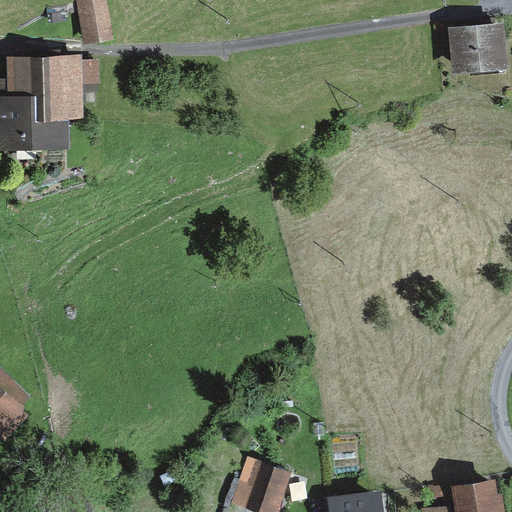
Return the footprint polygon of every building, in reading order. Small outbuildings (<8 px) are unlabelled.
[(102,0),(85,0),(81,1),(87,38),(109,34),(102,0)] [(499,25),(453,29),(457,67),(503,62),(499,25)] [(11,80),(0,79),(0,143),(64,143),(63,113),(78,113),(78,102),(92,101),(92,60),(10,61),(11,80)] [(275,511),(287,473),(260,465),(247,506),(266,511),(275,511)] [(498,511),(493,481),(455,487),(459,511),(498,511)] [(380,511),(378,495),(332,500),(333,511),(380,511)]
